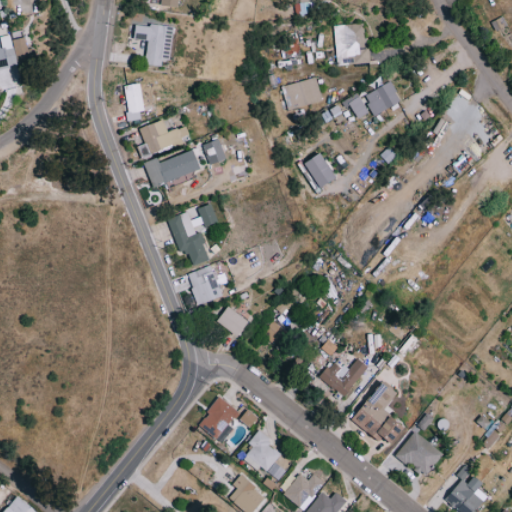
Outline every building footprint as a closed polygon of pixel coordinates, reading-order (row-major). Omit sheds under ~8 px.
[(298,0),(299,2),(293,2),(294,14),(304,13),(303,1),(315,0),(298,0)] [(145,64),(161,66),(162,58),(170,59),(173,26),(135,23),(133,39),(147,40),(145,64)] [(333,25),(335,64),(357,63),(356,47),(364,47),(363,23),(333,25)] [(0,69),(21,67),(16,33),(5,35),(6,46),(0,47),(0,69)] [(282,86),(288,109),(322,101),(316,77),(282,86)] [(373,115),(401,101),(391,81),(363,95),(373,115)] [(141,119),(140,111),(144,111),(141,82),(123,85),(128,121),(141,119)] [(355,113),(365,107),(359,96),(348,103),(355,113)] [(167,131),(163,119),(139,127),(147,152),(192,136),(188,124),(167,131)] [(130,128),(136,149),(143,147),(138,126),(130,128)] [(226,159),(219,138),(202,144),(208,164),(226,159)] [(159,161),(157,157),(143,162),(152,189),(192,175),(191,171),(201,168),(194,149),(159,161)] [(336,179),(323,153),(305,161),(318,187),(336,179)] [(203,226),(217,222),(212,204),(198,207),(203,226)] [(210,259),(194,208),(166,217),(177,252),(187,249),(191,265),(210,259)] [(221,297),(213,265),(187,272),(195,304),(221,297)] [(217,321),(239,336),(249,321),(228,306),(217,321)] [(289,329),(270,321),(263,336),(281,345),(289,329)] [(320,376),(344,396),(368,367),(357,358),(348,369),(335,358),(320,376)] [(353,422),(381,440),(383,437),(394,445),(406,426),(384,412),(397,391),(380,380),(353,422)] [(231,428),(228,426),(239,411),(219,397),(198,425),(221,442),(231,428)] [(480,442),(488,449),(511,422),(511,409),(510,408),(480,442)] [(285,470),(274,462),(280,454),(267,444),(271,439),(258,429),(248,443),(252,446),(242,459),(257,470),(260,466),(278,480),(285,470)] [(443,454),(414,430),(395,453),(424,477),(443,454)] [(445,498),(459,511),(474,511),(484,502),(474,493),(484,483),(475,475),(468,483),(464,479),(472,471),(465,464),(456,474),(462,480),(445,498)] [(313,474),(307,480),(299,473),(283,493),(302,509),(324,483),(313,474)] [(228,498),(245,511),(252,511),(265,497),(240,475),(232,484),(237,488),(228,498)] [(335,492),(330,498),(321,491),(305,511),(335,511),(345,499),(335,492)] [(2,511),(25,511),(30,506),(16,495),(2,511)]
